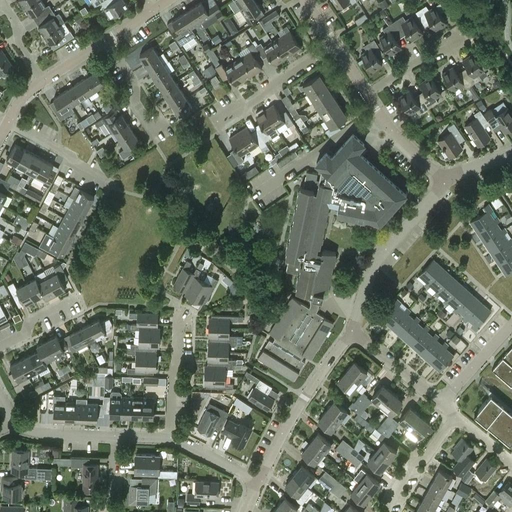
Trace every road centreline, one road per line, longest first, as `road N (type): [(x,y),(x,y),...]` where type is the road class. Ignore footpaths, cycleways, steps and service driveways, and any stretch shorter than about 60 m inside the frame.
road 1 (residential): [(352,332),(370,264),(446,179)]
road 2 (residential): [(257,484),(283,431),(352,332)]
road 3 (residential): [(215,125),(333,44)]
road 4 (residential): [(171,440),(180,310)]
road 5 (residential): [(110,183),(6,122)]
road 6 (residential): [(385,511),(405,473),(455,415)]
